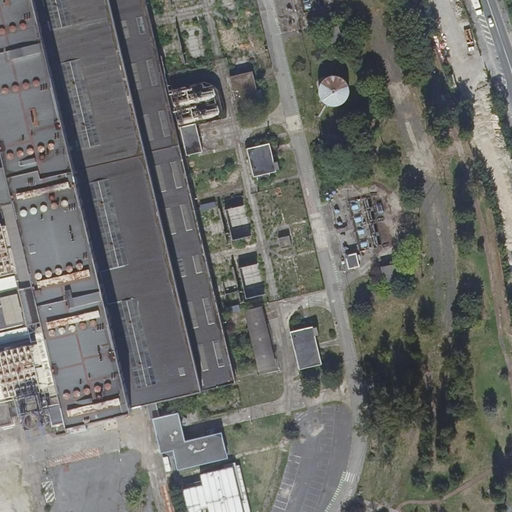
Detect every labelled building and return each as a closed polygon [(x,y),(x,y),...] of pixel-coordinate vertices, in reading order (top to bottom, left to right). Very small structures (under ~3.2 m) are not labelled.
[(149,0),(0,0),(0,426),(16,423),(19,436),(137,408),(149,405),(153,422),(157,421),(164,454),(177,451),(182,471),(231,459),(225,435),(188,443),(182,415),(164,419),(160,403),(240,385),(218,292),(204,233),(178,122),(162,53),(149,0)] [(326,31),(329,46),(344,42),(341,27),(326,31)] [(255,73),(233,78),(239,105),(243,104),(244,110),(256,108),(254,101),(261,100),(260,98),(264,97),(263,90),(259,91),(255,73)] [(350,87),(349,85),(348,83),(347,81),(345,79),(343,78),(341,77),(338,76),(336,76),(334,76),(331,76),(329,77),(327,78),(325,79),(323,81),(322,83),(320,85),(320,88),(319,90),(319,93),(320,95),(320,97),(322,99),(323,101),(325,103),(327,105),(329,106),(331,106),(334,107),(336,107),(338,106),(341,106),(343,104),(345,103),(347,101),(348,99),(349,97),(350,95),(350,92),(350,90),(350,87)] [(183,125),(189,154),(205,151),(198,122),(183,125)] [(251,150),(256,177),(277,172),(273,153),(277,153),(275,146),(271,147),(271,146),(264,147),(263,142),(252,145),(253,150),(251,150)] [(252,234),(245,204),(227,208),(234,239),(252,234)] [(298,252),(295,242),(285,244),(287,254),(298,252)] [(363,255),(353,257),(355,270),(366,268),(363,255)] [(248,297),(267,292),(259,261),(240,266),(248,297)] [(388,270),(390,284),(404,281),(401,268),(388,270)] [(278,370),(267,304),(247,308),(259,373),(278,370)] [(294,334),(304,373),(326,368),(319,338),(322,337),(320,330),(318,330),(317,329),(309,330),(307,324),(295,327),(297,333),(294,334)] [(252,511),(242,468),(203,476),(205,487),(186,491),(190,511),(204,511),(211,510),(210,511),(252,511)]
